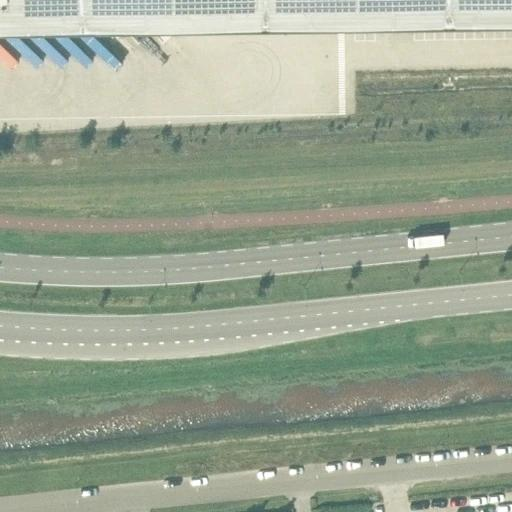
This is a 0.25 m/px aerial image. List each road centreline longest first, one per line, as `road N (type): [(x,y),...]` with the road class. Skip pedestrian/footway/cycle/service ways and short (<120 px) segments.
road 1 (unclassified): [(0,509),(511,457)]
road 2 (secondary): [(511,237),(125,273),(0,268)]
road 3 (secondary): [(0,328),(222,325),(511,296)]
